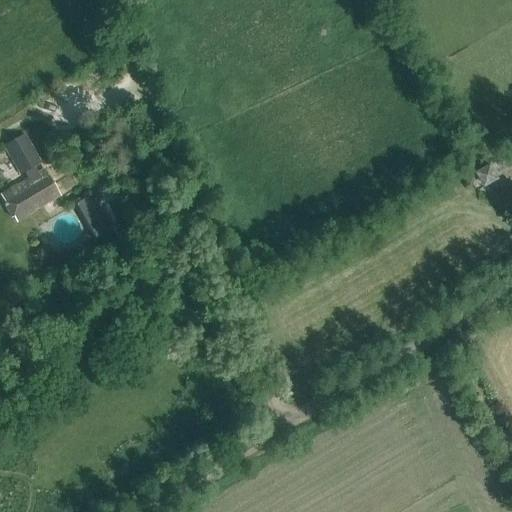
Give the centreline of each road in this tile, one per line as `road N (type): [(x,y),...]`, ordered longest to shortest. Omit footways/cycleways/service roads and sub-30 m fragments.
road 1 (track): [(275,403),(107,0)]
road 2 (track): [(275,403),(103,511)]
